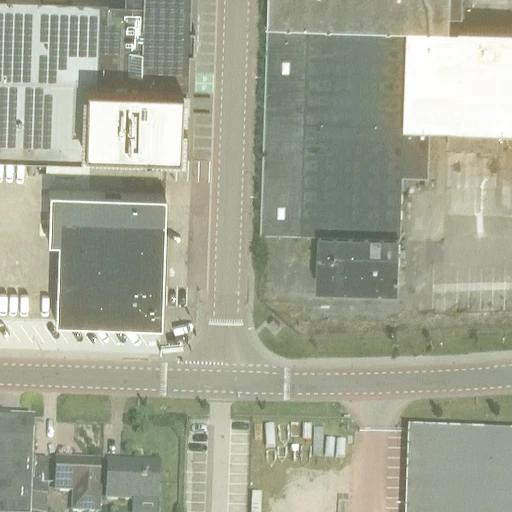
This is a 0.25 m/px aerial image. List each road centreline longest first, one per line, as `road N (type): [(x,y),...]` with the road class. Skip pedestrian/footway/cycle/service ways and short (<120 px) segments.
road 1 (unclassified): [(225,381),(233,0)]
road 2 (unclassified): [(511,375),(374,384),(225,381)]
road 3 (unclassified): [(225,381),(0,374)]
